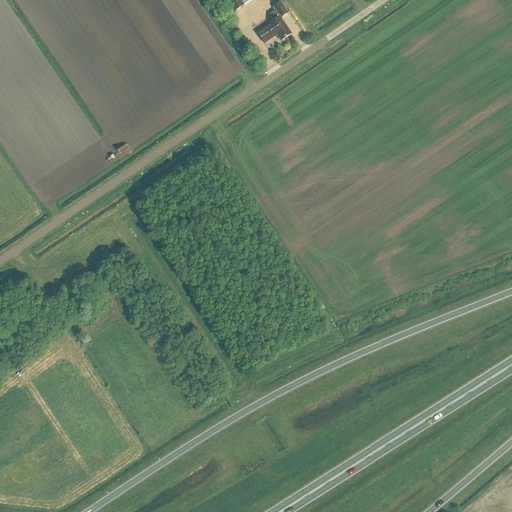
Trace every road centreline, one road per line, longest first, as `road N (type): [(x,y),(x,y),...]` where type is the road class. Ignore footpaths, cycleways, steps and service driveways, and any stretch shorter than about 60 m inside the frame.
road 1 (trunk): [(511,292),(257,404),(88,511)]
road 2 (unclassified): [(0,261),(384,0)]
road 3 (trunk): [(279,511),(511,364)]
